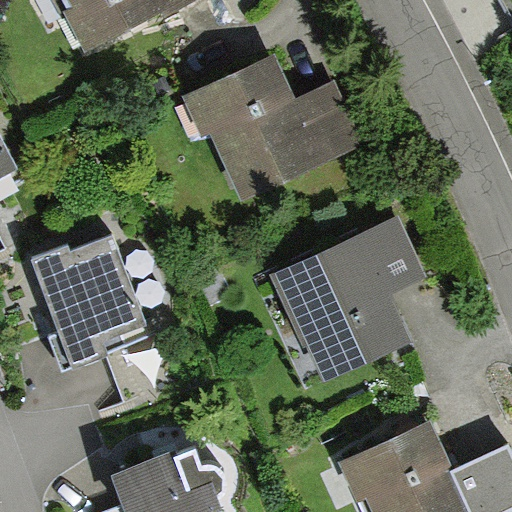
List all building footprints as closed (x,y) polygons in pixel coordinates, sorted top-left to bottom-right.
[(46,0),(58,22),(68,17),(88,54),(190,0),(46,0)] [(297,100),(278,58),(189,98),(207,139),(219,134),(245,193),(359,143),(333,84),(297,100)] [(0,175),(19,164),(0,131),(0,175)] [(435,272),(407,213),(286,268),(333,370),(420,330),(401,288),(435,272)] [(116,328),(155,314),(124,227),(48,254),(85,358),(122,346),(116,328)] [(375,511),(483,511),(511,499),(511,445),(508,435),(452,460),(431,413),(348,450),(375,511)] [(148,511),(238,511),(233,497),(239,484),(241,471),(232,459),(217,459),(206,437),(130,466),(148,511)]
